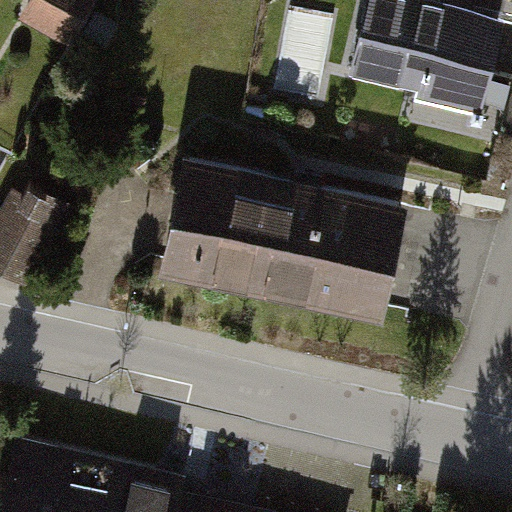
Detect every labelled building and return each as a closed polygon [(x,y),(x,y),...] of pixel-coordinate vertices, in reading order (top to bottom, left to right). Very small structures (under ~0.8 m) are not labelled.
[(115,15),(80,0),(57,0),(40,37),(94,61),(115,15)] [(379,6),(361,89),(492,118),(510,34),(379,6)] [(0,254),(32,273),(79,194),(29,165),(0,215),(0,254)] [(204,171),(179,277),(415,333),(440,227),(204,171)] [(219,511),(41,460),(25,511),(219,511)]
